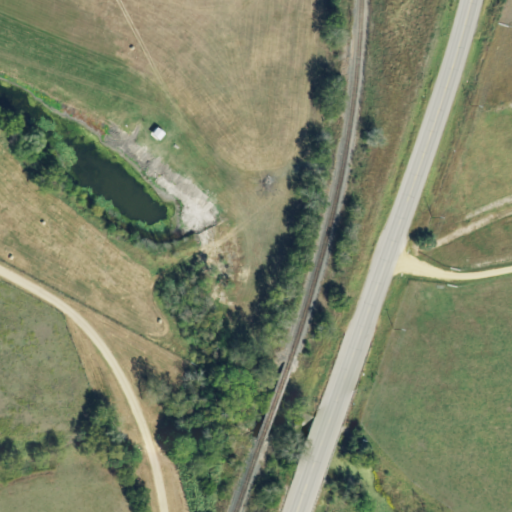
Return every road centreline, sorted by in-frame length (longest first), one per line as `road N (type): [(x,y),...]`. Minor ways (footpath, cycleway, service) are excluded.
road 1 (primary): [(357,339),(471,0)]
road 2 (residential): [(167,511),(131,376),(83,320),(0,268)]
road 3 (primary): [(294,511),(357,339)]
road 4 (residential): [(391,254),(441,275),(511,269)]
